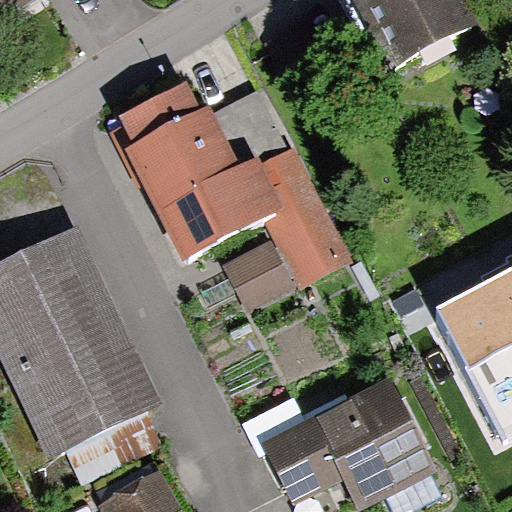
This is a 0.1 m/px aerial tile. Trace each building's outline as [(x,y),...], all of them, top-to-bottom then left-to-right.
[(0,0),(0,27),(40,0),(0,0)] [(469,0),(355,0),(392,72),(481,23),(469,0)] [(210,105),(200,110),(188,84),(120,116),(125,126),(111,133),(133,177),(136,173),(184,263),(266,220),(302,288),(354,261),(295,149),(289,153),(263,166),(257,156),(241,164),(215,115),(210,105)] [(289,153),(258,93),(215,115),(241,164),(257,156),(263,166),(289,153)] [(160,404),(79,231),(0,267),(0,352),(48,456),(67,447),(84,483),(163,447),(146,411),(160,404)] [(296,289),(271,241),(222,266),(247,314),(296,289)] [(511,267),(511,275),(437,314),(503,444),(511,439),(511,259),(509,261),(511,267)] [(416,292),(395,302),(409,332),(431,322),(416,292)] [(306,421),(263,443),(269,454),(294,504),(332,484),(343,479),(359,509),(435,470),(388,379),(306,421)] [(262,457),(269,454),(263,443),(306,421),(294,400),(245,426),(262,457)] [(162,471),(99,505),(102,511),(175,511),(183,508),(162,471)]
